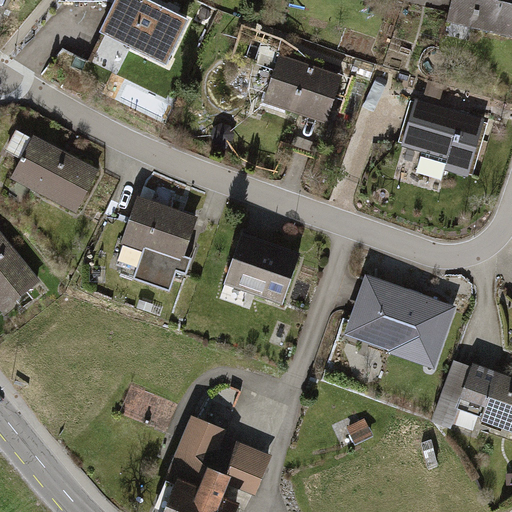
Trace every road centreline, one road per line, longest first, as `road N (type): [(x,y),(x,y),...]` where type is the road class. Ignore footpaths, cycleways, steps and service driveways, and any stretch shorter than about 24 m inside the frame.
road 1 (residential): [(511,213),(477,250),(433,257),(169,162),(0,75)]
road 2 (secondary): [(0,416),(81,511)]
